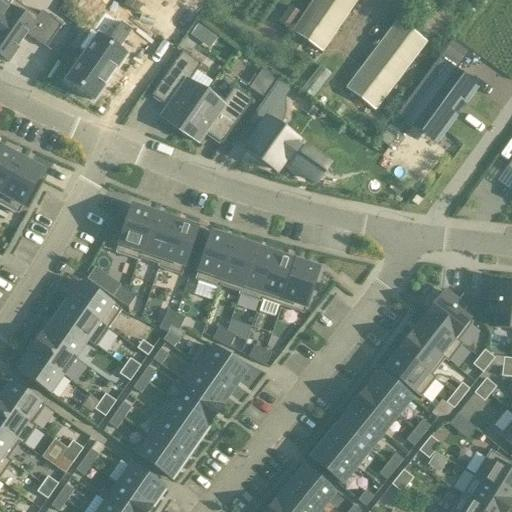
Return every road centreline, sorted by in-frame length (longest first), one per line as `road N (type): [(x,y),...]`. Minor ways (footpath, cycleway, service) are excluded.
road 1 (residential): [(421,236),(208,511)]
road 2 (residential): [(111,146),(268,202),(421,236)]
road 3 (residential): [(111,146),(0,330)]
road 4 (residential): [(511,110),(421,236)]
road 5 (residential): [(0,94),(111,146)]
